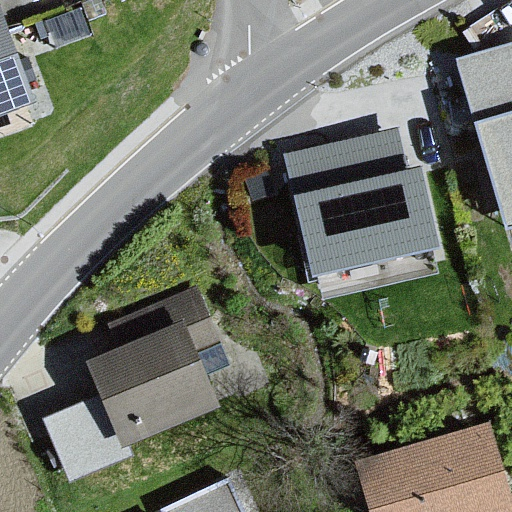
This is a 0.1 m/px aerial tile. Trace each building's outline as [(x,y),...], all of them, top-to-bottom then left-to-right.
[(0,16),(0,122),(33,111),(0,16)] [(511,225),(511,111),(477,122),(509,226),(511,225)] [(437,244),(419,169),(297,197),(315,272),(437,244)] [(177,320),(84,363),(123,448),(216,405),(177,320)] [(511,511),(511,492),(492,425),(355,465),(368,511),(511,511)] [(245,511),(228,475),(160,507),(162,511),(245,511)]
